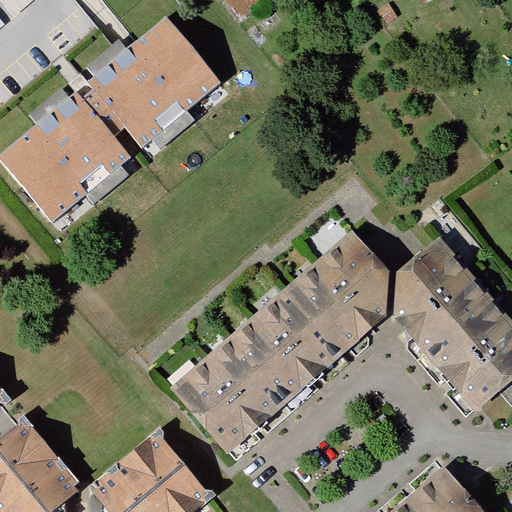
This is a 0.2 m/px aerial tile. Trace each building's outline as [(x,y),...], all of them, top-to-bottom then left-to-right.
[(210,93),(166,40),(95,98),(138,152),(210,93)] [(119,168),(75,115),(4,173),(47,227),(119,168)] [(299,291),(357,357),(371,344),(366,338),(400,309),(407,275),(368,231),(299,291)] [(431,356),(491,304),(443,248),(416,272),(409,318),(424,336),(419,341),(431,356)] [(239,340),(299,410),(350,366),(290,296),(239,340)] [(479,412),(511,383),(511,328),(491,304),(431,356),(479,412)] [(180,392),(240,461),(299,410),(239,340),(180,392)] [(0,413),(14,402),(0,385),(0,413)] [(17,511),(69,470),(33,426),(0,453),(0,511),(17,511)] [(215,511),(222,507),(166,438),(120,474),(150,511),(215,511)] [(389,511),(478,511),(440,468),(389,511)] [(67,511),(89,494),(69,470),(17,511),(67,511)] [(150,511),(120,474),(97,493),(111,511),(150,511)]
